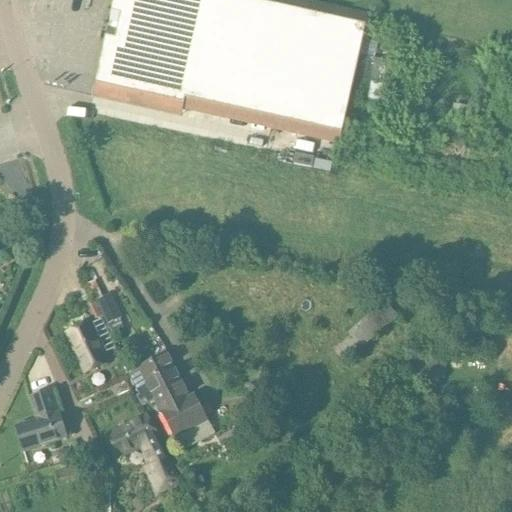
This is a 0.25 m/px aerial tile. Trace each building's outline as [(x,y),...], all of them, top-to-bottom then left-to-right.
[(124,0),(105,88),(340,140),(369,16),(298,0),(124,0)] [(363,57),(352,104),(378,109),(388,63),(363,57)] [(453,105),(451,117),(466,118),(467,107),(453,105)] [(96,303),(106,326),(121,319),(111,296),(96,303)] [(385,302),(330,349),(343,365),(399,318),(385,302)] [(89,323),(66,334),(85,375),(109,364),(89,323)] [(458,324),(452,352),(478,358),(484,330),(482,329),(463,325),(458,324)] [(140,407),(145,404),(155,399),(180,384),(165,355),(138,370),(134,362),(127,366),(131,374),(128,375),(139,396),(135,398),(140,407)] [(427,359),(426,367),(420,366),(419,378),(445,380),(447,361),(427,359)] [(180,384),(155,399),(174,438),(183,454),(214,436),(207,421),(194,396),(188,399),(180,384)] [(16,429),(23,453),(67,440),(59,415),(58,415),(51,392),(30,399),(34,413),(37,412),(40,421),(16,429)] [(145,457),(148,462),(144,470),(156,498),(181,485),(168,460),(165,461),(152,437),(156,434),(147,417),(106,438),(117,458),(141,445),(147,456),(145,457)] [(57,454),(62,467),(78,462),(74,450),(71,451),(71,450),(57,454)] [(95,490),(93,511),(109,511),(110,491),(95,490)]
